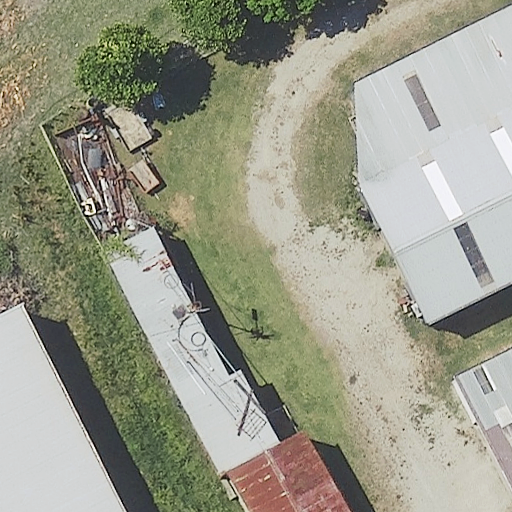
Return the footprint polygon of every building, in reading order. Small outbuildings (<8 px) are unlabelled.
[(511,2),(356,78),(355,173),(424,316),(511,273),(511,2)] [(265,438),(150,222),(99,248),(215,465),(265,438)] [(0,511),(122,511),(16,294),(0,301),(0,511)] [(511,340),(451,372),(511,492),(511,340)] [(364,511),(316,426),(228,476),(248,511),(364,511)]
